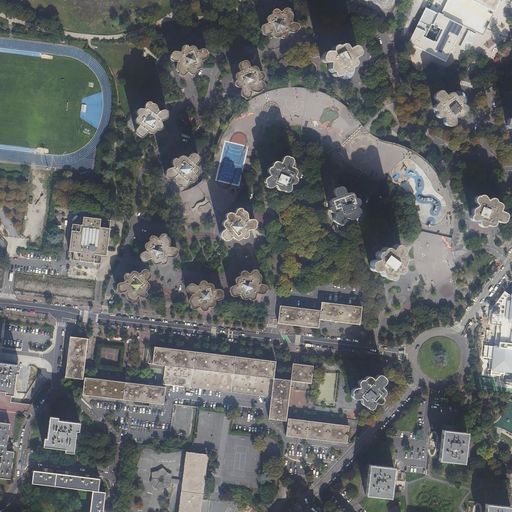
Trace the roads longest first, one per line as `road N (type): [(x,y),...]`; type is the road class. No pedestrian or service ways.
road 1 (tertiary): [(61,312),(413,355),(420,377)]
road 2 (residential): [(91,412),(167,419),(171,394),(263,405),(264,419),(287,440),(356,450)]
road 3 (tertiary): [(453,381),(466,356),(455,336),(511,259)]
